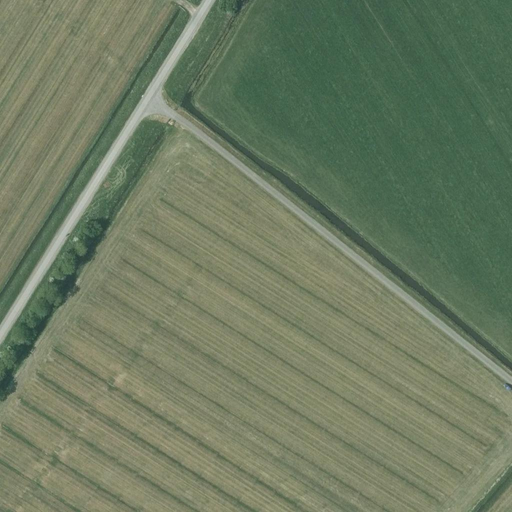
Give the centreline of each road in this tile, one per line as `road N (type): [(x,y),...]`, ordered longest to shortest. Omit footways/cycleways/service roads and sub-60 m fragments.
road 1 (unclassified): [(511,378),(146,103)]
road 2 (tertiary): [(0,335),(146,103)]
road 3 (tertiary): [(146,103),(209,0)]
